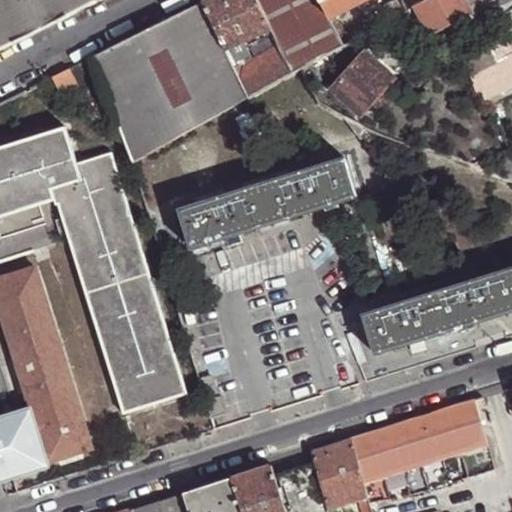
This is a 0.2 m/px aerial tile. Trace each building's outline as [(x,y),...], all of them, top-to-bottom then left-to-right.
[(0,0),(0,49),(99,1),(98,0),(0,0)] [(272,30),(257,0),(210,0),(203,4),(227,51),(272,30)] [(330,20),(320,0),(257,0),(272,30),(275,35),(282,50),(285,54),(295,74),(302,70),(345,48),(330,20)] [(320,0),(330,20),(337,16),(369,0),(320,0)] [(489,0),(433,0),(417,9),(431,39),(493,7),(489,0)] [(227,51),(203,4),(154,28),(141,35),(94,59),(135,163),(250,97),(241,79),(227,51)] [(408,13),(404,4),(391,11),(395,20),(408,13)] [(337,16),(330,20),(345,48),(388,24),(395,20),(391,11),(347,34),(337,16)] [(415,20),(410,12),(408,13),(395,20),(388,24),(393,31),(402,26),(406,24),(415,20)] [(282,50),(275,35),(270,38),(276,51),(282,50)] [(488,42),(499,63),(509,57),(498,38),(488,42)] [(462,56),(466,64),(472,77),(499,63),(488,42),(469,53),(462,56)] [(465,45),(458,49),(462,56),(469,53),(465,45)] [(462,56),(458,49),(449,53),(458,68),(466,64),(462,56)] [(251,99),(295,74),(285,54),(241,79),(250,97),(251,99)] [(373,104),(383,93),(394,80),(366,54),(333,91),(362,117),(373,104)] [(78,86),(71,70),(54,79),(58,90),(61,94),(78,86)] [(58,90),(54,79),(45,83),(51,94),(58,90)] [(392,102),(383,93),(373,104),(383,112),(392,102)] [(0,217),(53,201),(50,190),(81,181),(77,166),(65,129),(0,148),(0,217)] [(50,190),(53,201),(55,207),(59,206),(123,414),(185,396),(112,155),(77,166),(81,181),(50,190)] [(344,159),(179,211),(191,248),(356,197),(344,159)] [(36,268),(0,279),(0,311),(31,411),(48,463),(93,449),(36,268)] [(376,353),(511,310),(511,268),(364,315),(376,353)] [(212,380),(199,383),(203,396),(213,394),(216,392),(212,380)] [(205,401),(209,420),(225,414),(220,396),(215,398),(205,401)] [(483,398),(353,439),(365,485),(495,443),(483,398)] [(31,411),(0,420),(0,478),(48,463),(31,411)] [(353,439),(313,451),(317,463),(331,510),(368,499),(365,485),(353,439)] [(276,476),(287,511),(331,511),(331,510),(317,463),(276,476)] [(272,464),(233,477),(244,511),(287,511),(276,476),(272,464)] [(244,511),(233,477),(186,492),(192,511),(244,511)] [(192,511),(186,492),(132,509),(133,511),(192,511)]
